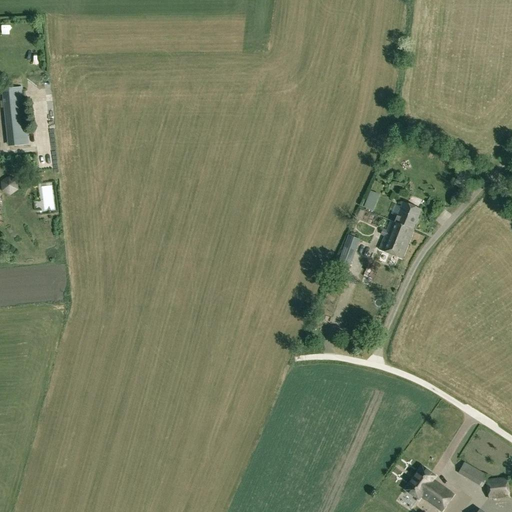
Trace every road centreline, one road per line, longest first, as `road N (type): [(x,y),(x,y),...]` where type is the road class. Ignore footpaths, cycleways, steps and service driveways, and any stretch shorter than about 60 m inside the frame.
road 1 (unclassified): [(372,365),(423,251),(511,153)]
road 2 (unclassified): [(511,440),(431,387),(372,365)]
